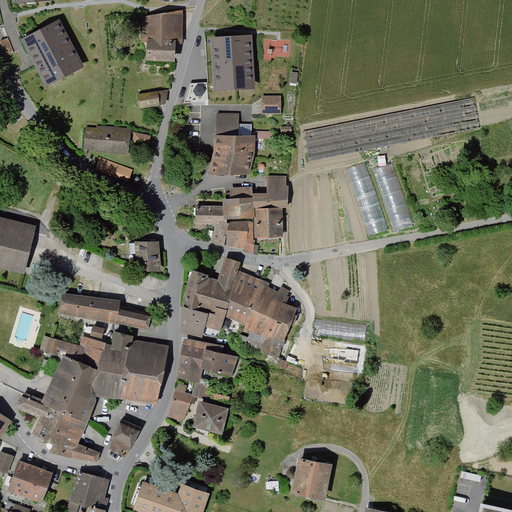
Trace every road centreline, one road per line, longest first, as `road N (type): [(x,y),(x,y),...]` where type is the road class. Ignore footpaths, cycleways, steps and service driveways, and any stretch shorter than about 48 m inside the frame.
road 1 (unclassified): [(173,244),(263,261),(511,219)]
road 2 (unclassified): [(173,244),(162,405),(120,472)]
road 3 (unclassified): [(0,59),(23,102),(76,162),(149,205)]
road 4 (unclassified): [(149,205),(201,0)]
road 5 (residential): [(120,472),(43,456),(0,401)]
